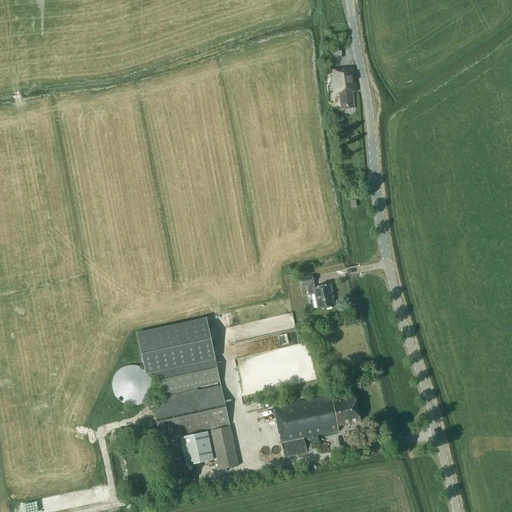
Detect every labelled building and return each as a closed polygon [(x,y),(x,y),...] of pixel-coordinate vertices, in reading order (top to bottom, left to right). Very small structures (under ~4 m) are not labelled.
[(351,90),(355,90),(352,67),(331,70),(332,75),(333,74),(333,78),(332,79),(334,92),(339,92),(340,109),(353,107),(351,90)] [(318,311),(334,308),(331,295),(332,294),(330,286),(315,289),(312,277),(301,280),(302,288),(307,287),(309,296),(315,295),(318,311)] [(143,367),(152,365),(159,397),(151,399),(160,440),(180,436),(186,465),(214,459),(217,470),(238,465),(206,318),(136,334),(143,367)] [(112,381),(112,388),(114,394),(117,399),(122,403),(128,405),(134,405),(140,404),(145,400),(149,396),(151,390),(152,384),(151,378),(148,373),(143,369),(138,366),(131,365),(125,367),(119,370),(115,375),(112,381)] [(304,439),(306,439),(308,449),(315,448),(313,437),(339,433),(338,427),(360,423),(355,397),(338,400),(337,395),(273,407),(283,457),(306,453),(304,439)] [(178,457),(176,447),(180,447),(178,437),(170,439),(172,448),(162,450),(165,468),(168,467),(169,471),(178,469),(177,465),(182,464),(180,456),(178,457)]
